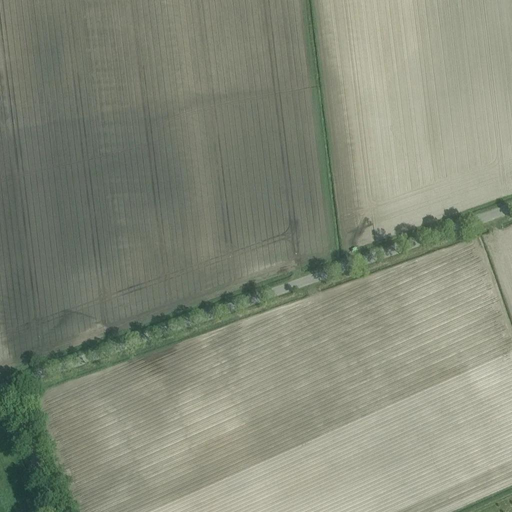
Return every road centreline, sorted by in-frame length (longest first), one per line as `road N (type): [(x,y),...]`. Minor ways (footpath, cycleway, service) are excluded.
road 1 (unclassified): [(10,385),(511,208)]
road 2 (unclassified): [(54,511),(10,385)]
